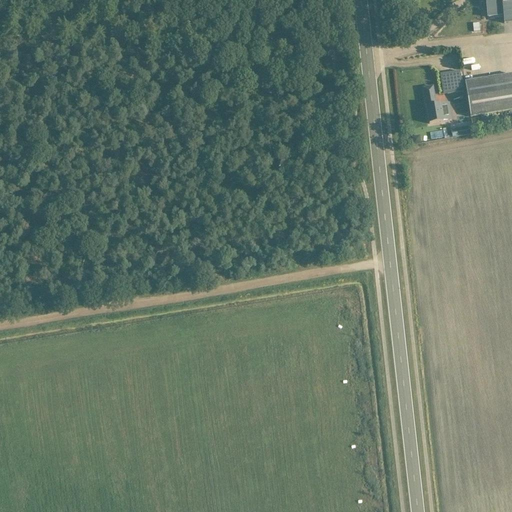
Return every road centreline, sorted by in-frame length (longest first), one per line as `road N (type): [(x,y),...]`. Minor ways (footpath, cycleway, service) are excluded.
road 1 (primary): [(420,511),(362,0)]
road 2 (track): [(0,326),(394,265)]
